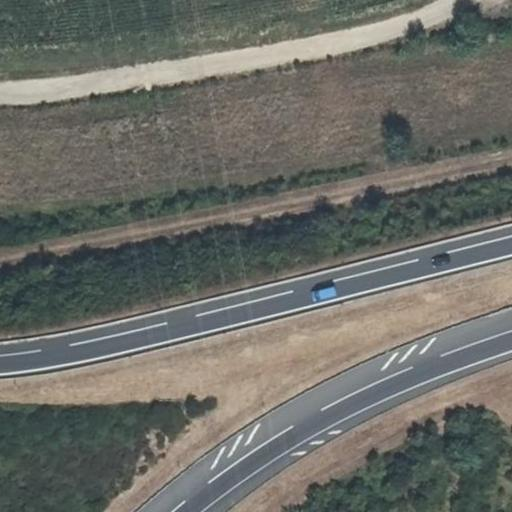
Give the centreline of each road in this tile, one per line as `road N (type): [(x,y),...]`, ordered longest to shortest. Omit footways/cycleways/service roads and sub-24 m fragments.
road 1 (motorway): [(511,244),(94,349),(0,365)]
road 2 (track): [(0,262),(511,159)]
road 3 (track): [(461,0),(369,33),(219,65),(0,92)]
road 4 (motorway): [(511,338),(290,438),(185,511)]
